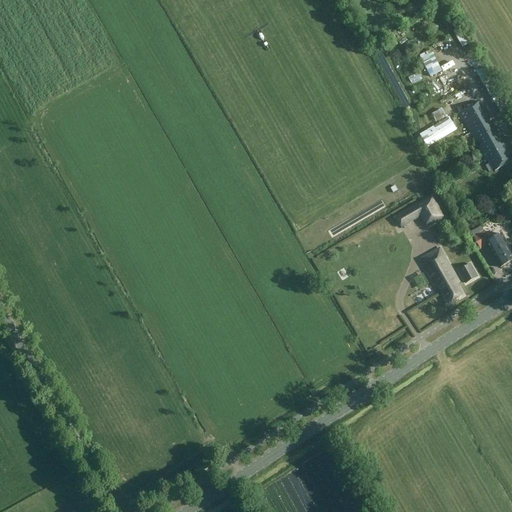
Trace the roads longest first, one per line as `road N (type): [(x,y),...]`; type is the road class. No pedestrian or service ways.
road 1 (tertiary): [(187,511),(511,299)]
road 2 (unclassified): [(116,511),(0,311)]
